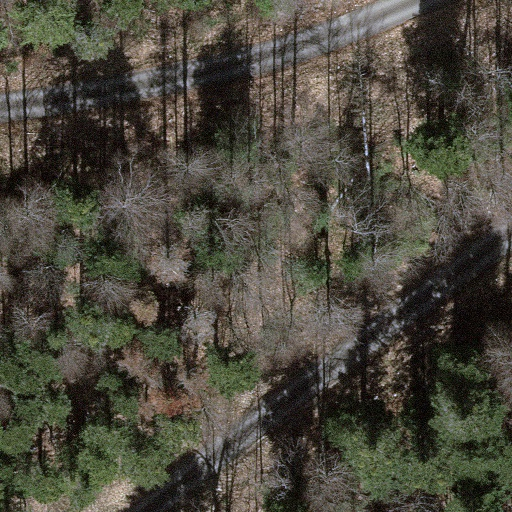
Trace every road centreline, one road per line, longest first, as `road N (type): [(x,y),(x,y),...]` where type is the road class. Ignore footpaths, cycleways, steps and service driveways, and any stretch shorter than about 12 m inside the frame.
road 1 (unclassified): [(139,511),(222,441),(511,236)]
road 2 (unclassified): [(421,0),(247,62),(0,105)]
